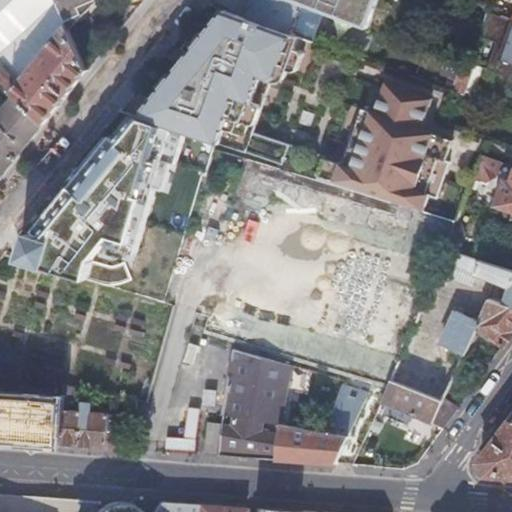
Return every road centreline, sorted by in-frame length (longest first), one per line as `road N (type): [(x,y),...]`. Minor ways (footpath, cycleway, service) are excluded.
road 1 (tertiary): [(437,495),(0,464)]
road 2 (residential): [(179,0),(0,226)]
road 3 (residential): [(437,495),(451,457),(511,375)]
